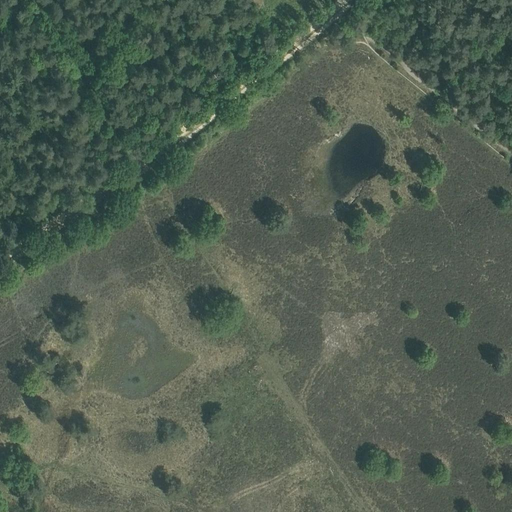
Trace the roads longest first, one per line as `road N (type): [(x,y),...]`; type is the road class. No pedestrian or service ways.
road 1 (track): [(0,266),(346,0)]
road 2 (track): [(511,149),(336,13)]
